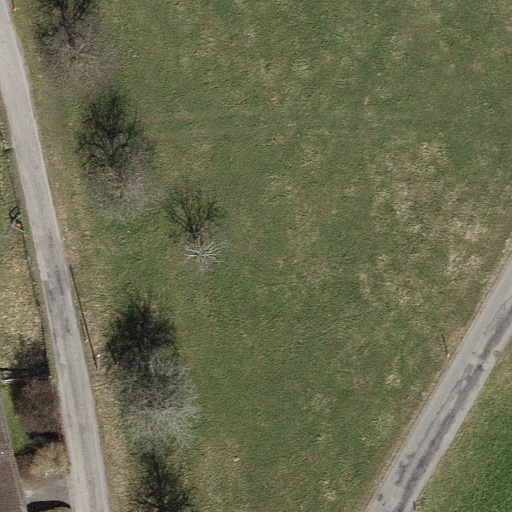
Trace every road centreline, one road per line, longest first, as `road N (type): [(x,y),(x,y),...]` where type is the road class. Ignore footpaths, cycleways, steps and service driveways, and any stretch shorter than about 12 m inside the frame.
road 1 (residential): [(96,511),(38,164),(0,30)]
road 2 (unclassified): [(511,297),(389,511)]
